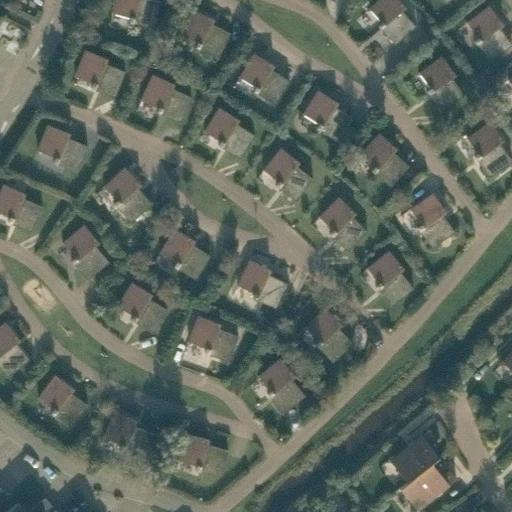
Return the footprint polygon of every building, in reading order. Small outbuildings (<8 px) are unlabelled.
[(152,0),(114,0),(111,13),(129,18),(128,23),(132,24),(153,29),(160,2),(152,0)] [(406,9),(397,0),(377,0),(368,8),(381,23),(377,26),(394,45),(415,27),(402,12),(406,9)] [(498,28),(502,25),(488,6),(465,23),(477,38),(473,41),(475,45),(476,44),(488,62),(511,45),(498,28)] [(210,24),(213,20),(191,9),(179,35),(196,43),(194,48),(198,50),(198,49),(217,59),(229,34),(210,24)] [(105,64),(106,59),(85,50),(74,76),(92,84),(90,88),(114,98),(124,72),(105,64)] [(270,70),(273,66),(253,53),(238,77),(254,87),(252,92),(255,94),(274,105),(288,81),(270,70)] [(452,80),(456,77),(441,56),(418,73),(429,88),(425,91),(440,112),(463,96),(452,80)] [(173,89),(175,85),(152,75),(140,100),(158,108),(156,112),(179,123),(190,97),(173,89)] [(334,107),(337,103),(317,90),(302,114),(318,124),(315,129),(318,131),(319,131),(337,142),(352,119),(334,107)] [(237,125),(240,121),(218,108),(203,131),(220,142),(217,146),(239,159),(254,135),(237,125)] [(500,145),(504,143),(488,122),(466,138),(477,154),(473,157),(488,177),(511,161),(500,145)] [(67,138),(69,134),(47,125),(36,151),(54,158),(52,163),(56,164),(76,172),(87,146),(67,138)] [(392,153),(395,149),(378,133),(359,154),(374,167),(370,171),(373,174),(374,173),(390,187),(408,167),(392,153)] [(297,167),(300,164),(280,148),(262,170),(277,182),(274,185),(295,201),(312,179),(297,167)] [(136,188),(140,185),(124,168),(103,187),(116,201),(113,204),(115,207),(116,207),(130,223),(151,204),(136,188)] [(24,199),(26,195),(3,184),(0,190),(0,213),(9,218),(7,222),(30,233),(42,207),(24,199)] [(441,215),(445,212),(431,193),(409,210),(420,225),(416,228),(418,232),(418,231),(431,249),(454,232),(441,215)] [(353,218),(356,215),(338,197),(318,217),(332,230),(328,234),(347,252),(366,232),(353,218)] [(96,248),(99,244),(83,225),(61,243),(74,258),(70,261),(87,280),(108,262),(96,248)] [(191,245),(194,241),(174,229),(159,252),(175,262),(173,267),(176,269),(195,280),(209,256),(191,245)] [(400,273),(404,270),(388,251),(366,268),(378,283),(375,286),(391,306),(412,288),(400,273)] [(268,275),(270,270),(249,260),(236,285),(254,293),(251,298),(255,300),(275,309),(287,284),(268,275)] [(150,300),(153,296),(131,282),(116,306),(133,316),(130,320),(152,334),(167,310),(150,300)] [(337,328),(341,325),(325,308),(304,327),(317,341),(314,344),(316,347),(317,347),(331,363),(352,343),(337,328)] [(220,329),(221,325),(197,316),(188,342),(206,349),(204,353),(228,362),(238,336),(220,329)] [(15,343),(19,340),(4,322),(0,325),(0,368),(7,377),(29,360),(15,343)] [(511,350),(501,361),(511,372),(511,350)] [(292,381),(295,378),(279,358),(257,376),(270,391),(266,394),(282,413),(304,395),(292,381)] [(70,393),(73,389),(54,375),(37,398),(53,409),(50,413),(53,416),(53,415),(70,428),(87,406),(70,393)] [(134,425),(136,421),(114,411),(103,437),(120,445),(118,450),(122,451),(141,460),(153,434),(134,425)] [(427,444),(435,438),(428,430),(420,436),(387,462),(405,483),(397,489),(398,490),(438,457),(427,444)] [(207,445),(208,440),(185,434),(178,461),(196,466),(195,471),(199,472),(219,477),(227,450),(207,445)] [(431,464),(438,458),(438,457),(398,490),(415,511),(448,485),(455,479),(448,470),(441,476),(431,464)] [(4,511),(56,511),(54,510),(51,511),(44,511),(51,506),(44,498),(31,509),(33,511),(24,511),(16,503),(4,511)]
